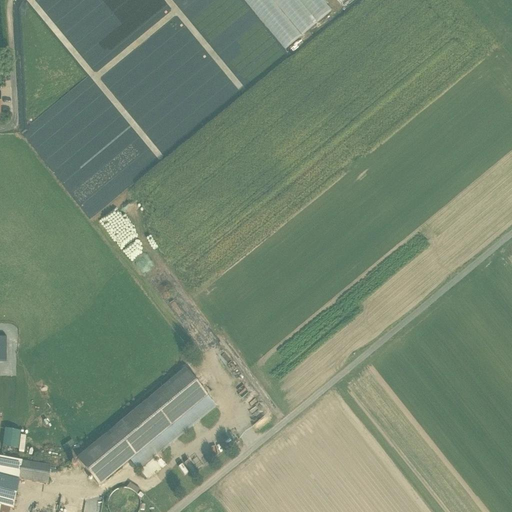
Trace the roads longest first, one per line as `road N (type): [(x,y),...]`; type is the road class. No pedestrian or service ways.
road 1 (track): [(511,232),(175,511)]
road 2 (track): [(9,0),(15,128),(0,129)]
